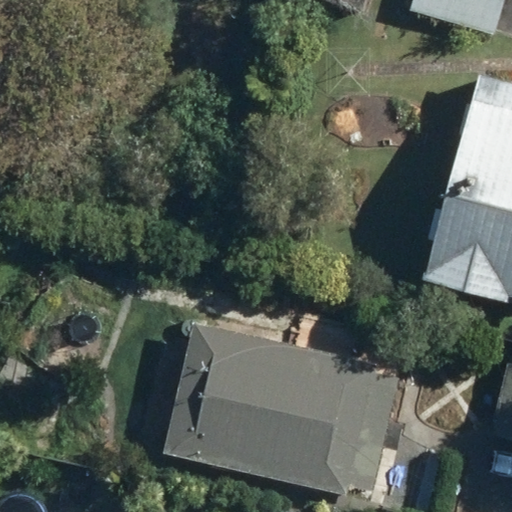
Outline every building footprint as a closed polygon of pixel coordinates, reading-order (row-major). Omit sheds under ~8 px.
[(412,0),(411,4),(499,31),(508,0),(412,0)] [(511,75),(487,69),(433,270),(511,291),(511,75)] [(354,489),(355,482),(379,487),(405,372),(381,366),(382,359),(199,318),(169,447),(354,489)] [(495,429),(511,432),(511,358),(495,429)] [(14,384),(10,406),(42,411),(46,390),(14,384)] [(54,451),(99,462),(111,415),(66,404),(54,451)] [(15,408),(8,439),(34,443),(41,414),(15,408)]
